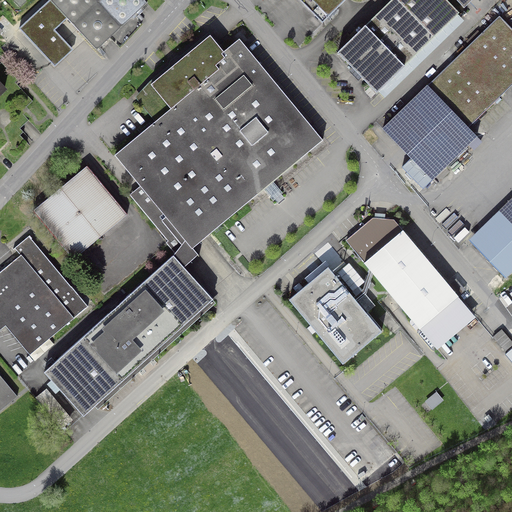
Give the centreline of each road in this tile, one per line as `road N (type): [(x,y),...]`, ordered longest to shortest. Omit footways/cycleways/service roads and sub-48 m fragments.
road 1 (residential): [(383,174),(41,482),(0,493)]
road 2 (residential): [(0,194),(182,0)]
road 3 (residential): [(233,0),(383,174)]
road 4 (residential): [(383,174),(511,330)]
road 5 (residential): [(342,511),(511,425)]
